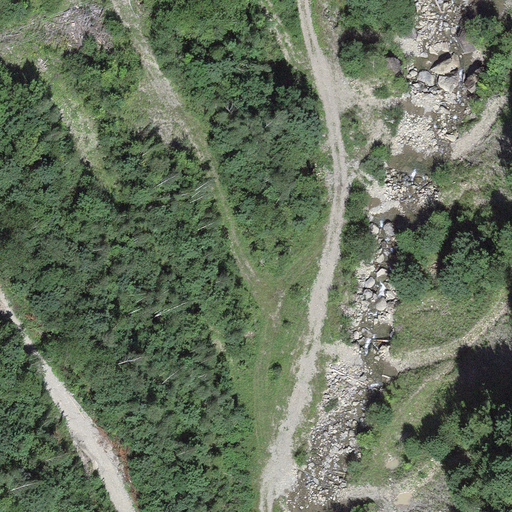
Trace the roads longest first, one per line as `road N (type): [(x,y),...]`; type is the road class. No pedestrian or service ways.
road 1 (track): [(266,511),(273,460),(309,365),(340,194),(319,0)]
road 2 (track): [(0,300),(103,454),(129,511)]
